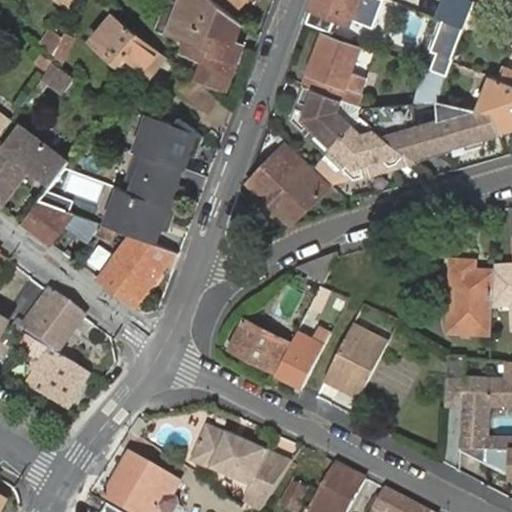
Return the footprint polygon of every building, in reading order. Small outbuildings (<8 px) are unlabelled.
[(56,0),(74,15),(80,0),(56,0)] [(185,0),(171,0),(161,27),(173,31),(185,0)] [(246,23),(237,15),(218,0),(185,0),(173,31),(194,39),(189,53),(199,57),(211,62),(209,67),(205,80),(229,90),(236,73),(246,45),(239,42),(246,23)] [(218,0),(237,15),(249,0),(218,0)] [(316,0),(314,8),(310,17),(335,27),(339,17),(355,23),(357,17),(376,25),(385,0),(316,0)] [(471,13),(475,0),(445,0),(439,17),(451,22),(466,28),(471,13)] [(167,56),(116,13),(93,41),(121,64),(127,55),(150,75),(167,56)] [(471,13),(466,28),(480,33),(485,18),(471,13)] [(335,27),(310,17),(308,22),(333,32),(335,27)] [(454,58),(466,28),(451,22),(433,69),(448,75),(453,61),(454,58)] [(38,44),(55,58),(62,41),(64,37),(51,28),(38,44)] [(305,84),(358,105),(363,92),(362,92),(367,78),(353,72),(362,48),(324,34),(310,73),(305,84)] [(70,45),(62,41),(55,58),(54,59),(61,64),(70,45)] [(197,62),(209,67),(211,62),(199,57),(197,62)] [(61,88),(71,75),(56,63),(54,65),(46,76),(61,88)] [(448,75),(433,69),(429,68),(417,103),(439,102),(439,101),(438,101),(448,75)] [(511,70),(505,68),(501,79),(511,82),(511,70)] [(492,76),(480,110),(481,111),(496,114),(502,134),(511,129),(511,82),(501,79),(492,76)] [(218,97),(193,77),(183,90),(207,110),(218,97)] [(293,118),(329,153),(334,147),(304,117),(308,105),(305,103),(310,87),(305,85),(293,118)] [(353,127),(363,117),(358,113),(363,107),(358,105),(325,93),(310,87),(305,103),(308,105),(304,117),(334,147),(353,127)] [(402,118),(400,104),(367,106),(363,107),(358,113),(363,117),(387,136),(402,118)] [(0,136),(11,121),(0,112),(0,136)] [(463,114),(421,126),(426,143),(433,141),(438,159),(490,144),(484,124),(464,116),(463,114)] [(205,136),(184,118),(176,124),(149,115),(137,151),(186,169),(191,155),(199,153),(205,136)] [(398,167),(409,153),(387,136),(363,117),(353,127),(334,147),(329,153),(325,157),(336,167),(345,157),(358,169),(391,161),(398,167)] [(0,203),(2,205),(32,165),(46,175),(62,154),(24,125),(8,147),(0,140),(0,203)] [(283,153),(254,183),(293,221),(314,200),(322,191),(322,190),(331,182),(291,144),(283,153)] [(186,169),(137,151),(125,188),(178,209),(186,187),(180,185),(186,169)] [(351,182),(420,161),(412,155),(409,153),(398,167),(391,161),(358,169),(345,157),(336,167),(351,182)] [(72,162),(62,154),(46,175),(56,183),(61,176),(72,162)] [(178,209),(125,188),(121,188),(107,227),(116,230),(129,235),(158,245),(163,230),(169,232),(178,209)] [(41,200),(24,221),(53,243),(65,227),(76,214),(68,211),(42,201),(41,200)] [(94,221),(76,214),(65,227),(81,239),(84,236),(94,221)] [(103,224),(94,221),(84,236),(91,241),(96,233),(102,225),(103,224)] [(107,227),(102,225),(96,233),(112,239),(116,230),(107,227)] [(158,245),(129,235),(98,279),(138,310),(179,254),(158,245)] [(340,253),(339,251),(299,267),(315,275),(325,280),(326,281),(340,253)] [(450,332),(493,334),(495,292),(497,271),(477,271),(477,262),(454,260),(450,332)] [(511,260),(497,261),(497,271),(495,292),(511,291),(511,260)] [(332,290),(324,286),(314,304),(323,308),(332,290)] [(82,316),(49,291),(22,328),(54,352),(82,316)] [(6,321),(5,322),(5,323),(17,330),(23,321),(11,313),(11,314),(7,312),(2,318),(6,321)] [(279,372),(294,343),(285,339),(269,332),(246,319),(231,348),(272,368),(279,372)] [(326,380),(361,398),(389,343),(355,326),(326,380)] [(276,376),(303,390),(327,345),(332,334),(322,328),(316,340),(300,331),(294,343),(279,372),(276,376)] [(65,410),(87,373),(34,341),(27,352),(39,359),(24,384),(65,410)] [(464,405),(465,378),(466,360),(467,355),(449,354),(447,404),(464,405)] [(508,380),(491,380),(489,405),(511,406),(511,439),(488,438),(488,441),(486,462),(511,476),(511,361),(508,361),(508,380)] [(489,405),(491,380),(465,378),(464,405),(462,437),(488,441),(488,438),(489,405)] [(209,426),(194,460),(255,487),(249,499),(265,508),(292,466),(268,455),(269,452),(209,426)] [(486,462),(488,441),(462,437),(462,448),(486,462)] [(106,496),(132,511),(178,511),(181,506),(180,499),(175,496),(182,483),(130,454),(106,496)] [(277,511),(299,511),(304,504),(302,503),(324,463),(310,455),(277,511)] [(347,511),(367,478),(338,463),(311,509),(309,508),(306,511),(347,511)] [(431,511),(386,489),(373,511),(431,511)]
